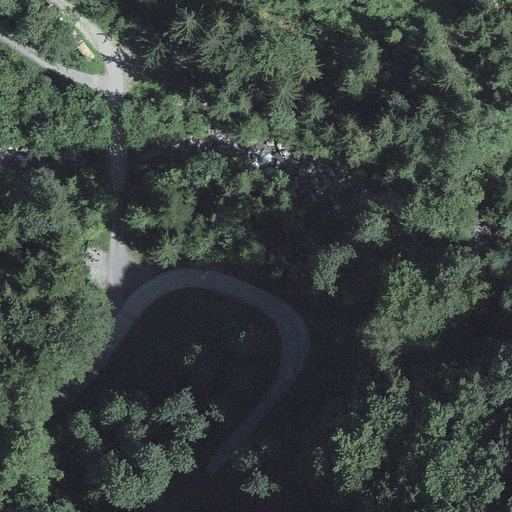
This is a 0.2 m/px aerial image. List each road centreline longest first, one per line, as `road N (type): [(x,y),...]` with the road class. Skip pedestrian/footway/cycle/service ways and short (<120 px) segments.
road 1 (unclassified): [(0,430),(59,408),(139,295),(172,276),(206,277),(265,301),(292,329),(286,377),(161,511)]
road 2 (track): [(109,84),(118,99),(120,230),(139,295)]
road 3 (track): [(364,335),(464,370),(511,370)]
road 4 (track): [(0,25),(77,80),(109,84)]
